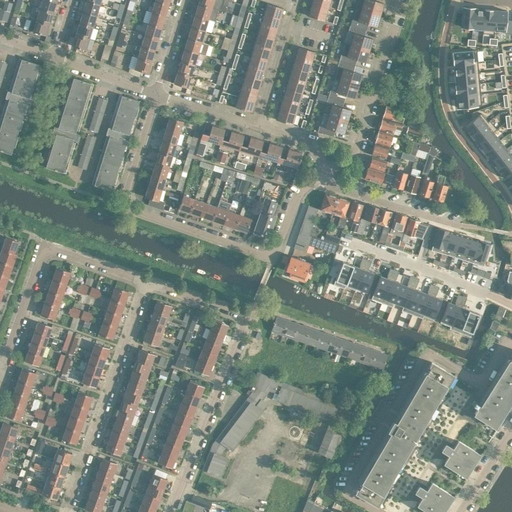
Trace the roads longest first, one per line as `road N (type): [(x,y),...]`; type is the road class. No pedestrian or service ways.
road 1 (residential): [(325,172),(295,200),(272,259),(132,210),(126,198),(155,96)]
road 2 (residential): [(173,511),(249,315),(148,281)]
road 3 (residential): [(378,511),(348,487),(427,357),(481,382),(511,342)]
road 4 (residential): [(64,511),(148,281)]
road 5 (residential): [(511,205),(444,104),(442,54),(453,0)]
road 6 (residential): [(101,75),(72,170),(88,175),(117,81)]
road 7 (residential): [(325,172),(353,154),(402,0)]
road 8 (residential): [(511,304),(352,241)]
road 9 (residential): [(455,224),(343,190),(325,172)]
road 10 (residential): [(298,0),(258,127)]
road 11 (residential): [(4,366),(45,246)]
